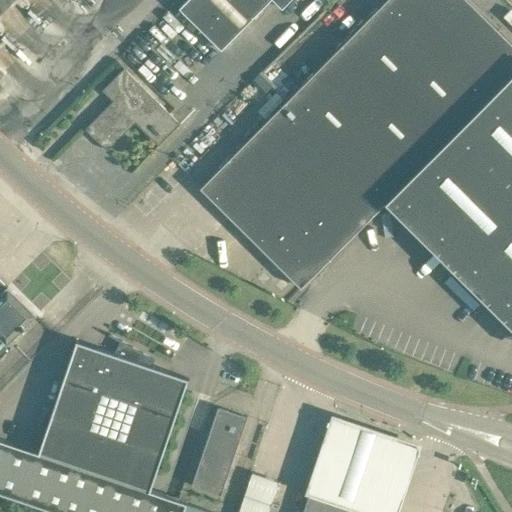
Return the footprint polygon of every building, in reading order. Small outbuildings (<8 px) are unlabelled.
[(273,0),(282,8),(289,0),(186,0),(179,8),(221,49),(269,0),(273,0)] [(387,201),(511,74),(511,43),(468,0),(386,0),(200,187),(301,287),(387,201)] [(107,150),(140,117),(163,140),(179,124),(123,69),(102,90),(113,100),(85,129),(107,150)] [(511,74),(386,202),(385,202),(484,300),(493,291),(511,310),(511,74)] [(0,338),(8,346),(23,330),(26,327),(25,326),(36,315),(7,286),(7,287),(0,280),(0,338)] [(0,439),(0,492),(58,511),(183,511),(187,502),(177,499),(160,493),(159,493),(153,491),(150,490),(187,380),(188,380),(189,378),(151,365),(153,360),(154,361),(155,359),(121,340),(120,341),(114,353),(76,340),(76,341),(76,342),(51,414),(38,452),(0,439)] [(218,406),(191,485),(220,495),(247,416),(218,406)] [(420,443),(329,413),(319,443),(306,484),(304,489),(305,493),(356,511),(395,511),(409,474),(420,443)] [(312,489),(313,488),(311,488),(310,488),(309,489),(309,490),(310,490),(302,511),(386,511),(373,508),(374,506),(373,506),(372,506),(371,507),(370,507),(370,508),(312,489)]
